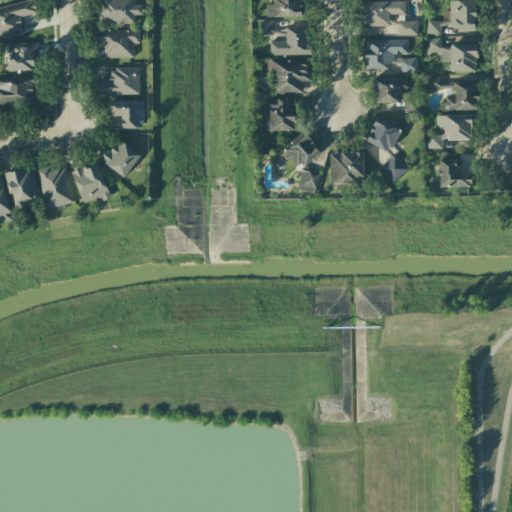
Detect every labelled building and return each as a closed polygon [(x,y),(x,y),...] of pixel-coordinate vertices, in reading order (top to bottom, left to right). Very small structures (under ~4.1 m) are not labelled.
[(0,36),(23,31),(19,17),(37,13),(33,0),(31,0),(0,6),(0,36)] [(134,0),(95,0),(96,25),(135,24),(134,0)] [(266,17),(301,17),(300,0),(274,0),(274,5),(266,5),(266,17)] [(426,34),(440,35),(441,27),(474,29),(475,1),(457,0),(449,0),(449,12),(443,12),(443,21),(427,21),(426,34)] [(405,1),(364,2),(364,27),(389,26),(388,14),(405,14),(405,1)] [(276,34),(274,20),(259,22),(261,35),(276,34)] [(398,36),(417,35),(417,21),(397,21),(398,36)] [(269,41),(270,55),(309,55),(308,26),(285,27),(286,41),(269,41)] [(133,58),(133,44),(140,44),(139,29),(94,31),(94,46),(103,46),(103,58),(133,58)] [(449,72),(475,72),(476,44),(449,43),(449,47),(440,47),(441,38),(427,38),(426,52),(441,52),(441,62),(449,62),(449,72)] [(407,39),(364,41),(365,69),(400,67),(400,73),(416,73),(416,56),(408,57),(407,39)] [(38,42),(7,43),(8,71),(34,70),(33,57),(38,57),(38,42)] [(303,93),(303,82),(311,82),(311,59),(273,60),(273,94),(303,93)] [(139,94),(139,68),(109,69),(109,81),(97,81),(97,96),(139,94)] [(0,104),(35,103),(34,76),(0,77),(0,104)] [(428,77),(428,91),(442,90),(441,76),(428,77)] [(374,78),(374,103),(399,103),(399,89),(406,90),(406,78),(374,78)] [(477,82),(454,83),(455,97),(444,97),(445,110),(478,110),(477,82)] [(262,131),(295,131),(295,98),(262,98),(262,131)] [(109,101),(109,116),(121,116),(121,128),(136,129),(136,101),(109,101)] [(471,140),(471,115),(436,116),(437,128),(444,128),(444,135),(427,135),(428,149),(442,149),(441,140),(471,140)] [(320,151),(303,132),(282,150),(299,169),(320,151)] [(101,161),(122,178),(140,156),(119,139),(101,161)] [(329,184),(363,184),(363,152),(329,152),(329,184)] [(471,172),(458,173),(457,160),(438,160),(439,188),(472,187),(471,172)] [(110,198),(97,162),(71,172),(83,203),(100,197),(101,201),(110,198)] [(45,209),(73,203),(64,165),(36,172),(45,209)] [(39,201),(30,167),(3,174),(13,208),(39,201)] [(297,188),(315,193),(320,173),(301,169),(297,188)] [(0,219),(1,223),(11,220),(0,176),(0,219)]
